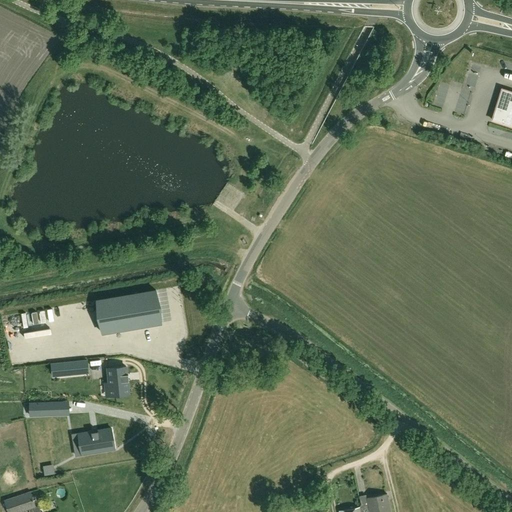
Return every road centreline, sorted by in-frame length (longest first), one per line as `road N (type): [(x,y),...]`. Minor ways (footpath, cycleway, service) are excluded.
road 1 (unclassified): [(511,505),(278,330),(227,307)]
road 2 (tertiary): [(227,307),(250,255),(319,152),(349,120),(415,78)]
road 3 (tertiary): [(141,511),(180,447),(227,307)]
